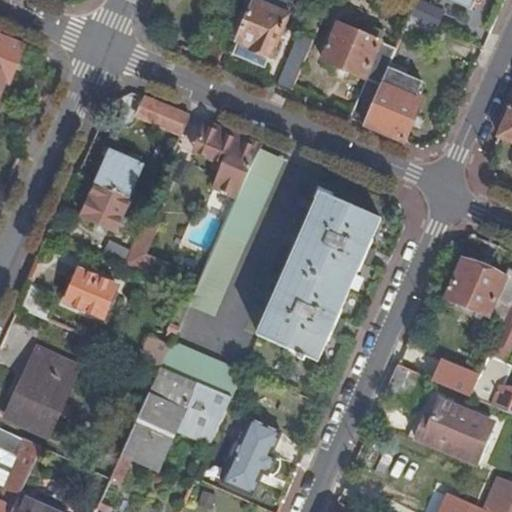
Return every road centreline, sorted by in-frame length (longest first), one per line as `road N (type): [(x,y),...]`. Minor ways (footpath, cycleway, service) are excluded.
road 1 (residential): [(104,47),(449,192)]
road 2 (residential): [(449,192),(310,511)]
road 3 (residential): [(0,283),(104,47)]
road 4 (residential): [(511,38),(459,151),(449,192)]
